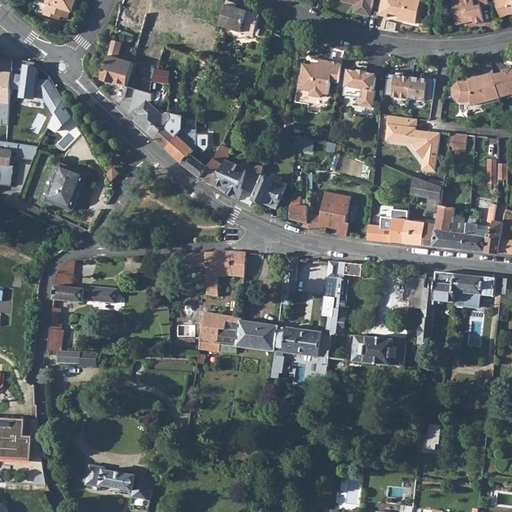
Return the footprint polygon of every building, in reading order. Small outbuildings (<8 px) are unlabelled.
[(40,0),(40,1),(47,3),(44,14),(60,19),(61,16),(68,19),(70,11),(72,12),(76,0),(40,0)] [(124,0),(118,20),(142,33),(146,22),(209,54),(219,33),(213,31),(151,0),(124,0)] [(342,0),(342,1),(352,3),(353,1),(356,2),(354,12),(371,15),(373,0),(342,0)] [(381,0),(378,15),(386,17),(386,14),(400,16),(400,20),(414,23),(419,0),(381,0)] [(488,0),(456,0),(452,1),(456,25),(468,23),(468,21),(474,20),(475,23),(484,22),(481,8),(490,7),(488,0)] [(510,14),(504,0),(503,0),(495,3),(502,18),(510,14)] [(237,5),(227,2),(220,27),(253,37),(260,15),(235,8),(237,5)] [(126,86),(122,99),(132,101),(136,90),(152,94),(155,82),(153,81),(157,70),(162,56),(138,49),(133,63),(126,86)] [(102,79),(126,86),(133,63),(109,56),(102,79)] [(314,65),(305,64),(303,77),(301,76),(299,88),(311,90),(311,93),(313,95),(321,97),(324,95),(324,92),(330,93),(332,81),(339,82),(343,62),(332,61),(332,60),(321,58),(320,63),(319,67),(315,67),(314,65)] [(24,74),(12,73),(11,89),(22,90),(22,97),(34,98),(35,91),(40,92),(54,115),(62,100),(49,78),(37,77),(38,70),(34,70),(34,66),(25,65),(24,74)] [(494,74),(500,97),(511,93),(511,68),(511,69),(511,67),(503,70),(503,72),(494,74)] [(219,68),(215,73),(214,73),(212,77),(218,81),(219,80),(235,90),(241,81),(219,68)] [(378,73),(349,68),(345,94),(362,97),(361,104),(374,106),(377,89),(376,89),(378,73)] [(153,81),(155,82),(169,84),(169,72),(157,70),(153,81)] [(470,81),(460,81),(454,85),(454,96),(460,102),(472,102),(473,104),(500,97),(494,74),(493,72),(474,78),(475,80),(470,81)] [(0,124),(8,126),(11,89),(12,73),(3,73),(3,75),(0,74),(0,124)] [(408,99),(411,77),(389,74),(386,94),(393,95),(393,97),(408,99)] [(424,79),(411,77),(408,99),(422,101),(422,98),(433,99),(436,79),(424,77),(424,79)] [(246,93),(255,98),(258,91),(249,85),(246,93)] [(136,120),(155,138),(169,122),(171,119),(171,114),(169,111),(164,115),(150,103),(148,101),(138,111),(141,114),(136,120)] [(155,138),(165,147),(177,135),(180,131),(169,122),(155,138)] [(165,147),(182,163),(195,149),(197,132),(197,130),(182,129),(180,131),(177,135),(165,147)] [(182,163),(201,177),(214,158),(205,151),(207,145),(209,133),(197,132),(195,149),(182,163)] [(450,146),(449,148),(465,150),(467,135),(452,133),(450,146)] [(317,150),(317,138),(296,136),(295,149),(317,150)] [(201,177),(212,185),(214,183),(238,197),(241,187),(245,170),(246,169),(244,168),(228,158),(233,147),(227,143),(227,141),(224,139),(214,158),(201,177)] [(0,162),(3,163),(0,180),(0,183),(10,185),(13,165),(10,165),(12,151),(18,152),(17,158),(34,159),(38,145),(0,140),(0,162)] [(380,162),(392,168),(394,162),(381,157),(380,162)] [(498,162),(499,158),(489,157),(488,182),(497,182),(498,176),(498,162)] [(392,168),(399,171),(402,165),(394,162),(392,168)] [(498,176),(507,177),(507,163),(498,162),(498,176)] [(248,171),(263,172),(264,165),(263,165),(249,163),(248,171)] [(62,164),(49,200),(73,209),(87,173),(62,164)] [(406,175),(415,179),(416,178),(417,171),(408,167),(406,174),(406,175)] [(114,168),(108,175),(112,180),(114,179),(115,179),(120,173),(119,172),(114,168)] [(241,187),(255,195),(253,199),(264,204),(266,202),(277,207),(286,186),(278,182),(271,179),(265,176),(266,173),(263,172),(248,171),(245,170),(241,187)] [(271,179),(278,182),(281,177),(274,173),(271,179)] [(415,179),(413,195),(430,198),(428,212),(429,212),(440,213),(441,205),(444,187),(444,183),(416,178),(415,179)] [(309,213),(309,224),(310,229),(327,233),(329,225),(340,228),(338,235),(348,236),(350,223),(348,222),(353,197),(327,192),(322,216),(309,213)] [(291,218),(309,224),(309,213),(309,205),(302,205),(303,196),(293,195),(291,218)] [(464,249),(491,252),(494,221),(495,217),(496,204),(489,204),(487,226),(467,224),(466,234),(466,235),(464,249)] [(455,207),(441,205),(440,213),(438,224),(435,246),(464,249),(466,235),(466,234),(452,232),(455,207)] [(368,239),(404,243),(408,221),(409,212),(403,211),(400,228),(397,227),(398,220),(390,219),(389,227),(379,226),(370,225),(368,239)] [(499,253),(511,254),(511,238),(510,238),(511,225),(511,213),(508,213),(504,212),(503,222),(499,253)] [(370,225),(379,226),(380,218),(373,218),(370,218),(370,225)] [(404,243),(424,246),(427,223),(408,221),(404,243)] [(491,252),(499,253),(503,222),(494,221),(491,252)] [(424,246),(435,246),(438,224),(427,223),(424,246)] [(221,252),(206,252),(181,254),(181,267),(207,266),(208,286),(207,295),(219,295),(219,281),(219,275),(224,274),(230,274),(240,275),(242,264),(246,264),(247,259),(246,258),(247,253),(231,251),(221,252)] [(288,257),(283,292),(295,293),(298,272),(300,262),(300,258),(288,257)] [(58,271),(54,299),(83,302),(85,289),(72,287),(76,260),(73,259),(58,271)] [(341,262),(330,261),(328,277),(338,278),(339,278),(340,274),(341,262)] [(341,262),(340,274),(363,276),(364,264),(341,262)] [(421,318),(418,342),(430,343),(435,303),(435,301),(446,302),(455,303),(456,299),(458,274),(438,272),(436,289),(424,288),(423,305),(422,318),(421,318)] [(496,278),(458,274),(456,299),(464,300),(464,306),(480,307),(481,294),(494,296),(495,292),(496,278)] [(337,298),(332,333),(344,334),(347,309),(346,309),(350,281),(350,279),(339,278),(337,298)] [(496,278),(495,292),(502,292),(504,279),(496,278)] [(502,292),(502,293),(510,294),(511,294),(511,279),(504,279),(502,292)] [(502,298),(500,320),(508,321),(510,302),(509,302),(510,294),(502,293),(502,298)] [(279,326),(275,350),(276,350),(285,351),(286,352),(320,356),(320,355),(329,356),(332,333),(337,298),(325,297),(323,314),(329,315),(327,332),(323,331),(308,329),(299,328),(289,326),(288,327),(279,326)] [(52,313),(49,337),(61,338),(63,324),(60,324),(60,322),(61,314),(52,313)] [(204,320),(201,343),(216,344),(218,328),(224,328),(224,323),(225,319),(225,316),(205,313),(204,320)] [(216,344),(215,352),(220,352),(221,345),(238,347),(275,350),(279,326),(279,325),(260,322),(241,319),(241,317),(225,316),(225,319),(224,323),(224,328),(218,328),(216,344)] [(354,339),(353,360),(404,365),(405,353),(406,340),(397,339),(357,335),(355,335),(354,339)] [(49,337),(48,351),(60,351),(61,338),(49,337)] [(449,356),(462,357),(464,340),(451,339),(449,356)] [(201,343),(200,350),(215,352),(216,344),(201,343)] [(221,345),(220,352),(237,354),(238,347),(221,345)] [(81,352),(60,351),(60,363),(81,364),(81,362),(81,352)] [(81,352),(81,362),(99,363),(99,352),(81,352)] [(275,356),(271,376),(277,378),(278,373),(282,373),(283,357),(275,356)] [(0,376),(0,371),(0,458),(33,460),(35,435),(26,434),(27,419),(0,417),(0,376)] [(427,382),(426,390),(430,391),(443,392),(443,389),(444,384),(427,382)] [(426,390),(424,403),(442,405),(443,394),(443,392),(430,391),(426,390)] [(205,466),(184,461),(183,469),(203,473),(205,466)] [(134,491),(133,498),(152,501),(157,479),(157,476),(137,473),(137,476),(105,470),(105,467),(89,465),(86,485),(101,488),(102,485),(134,491)]
